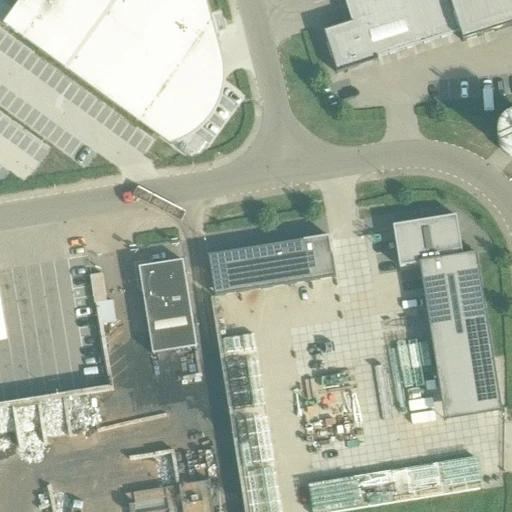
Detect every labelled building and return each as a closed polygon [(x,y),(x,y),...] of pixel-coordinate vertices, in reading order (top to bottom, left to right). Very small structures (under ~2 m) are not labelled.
[(60,0),(22,0),(3,27),(67,73),(99,26),(60,0)] [(60,0),(99,26),(116,0),(60,0)] [(116,0),(99,26),(67,73),(171,148),(175,146),(180,145),(184,143),(188,141),(192,138),(196,135),(200,132),(203,129),(207,126),(210,122),(213,118),(215,114),(217,110),(219,106),(221,101),(222,97),(224,92),(224,87),(225,83),(225,78),(225,73),(225,69),(224,64),(223,60),(221,52),(219,45),(214,26),(208,7),(206,0),(116,0)] [(336,75),(352,70),(378,62),(377,59),(459,33),(462,43),(511,27),(511,0),(344,0),(352,23),(332,30),(323,33),(329,51),(331,56),(336,75)] [(499,149),(501,152),(505,155),(508,157),(511,158),(511,116),(510,117),(508,118),(505,120),(503,121),(502,123),(500,124),(499,126),(498,128),(497,130),(497,132),(496,134),(496,137),(496,139),(496,141),(496,143),(497,144),(497,145),(498,147),(499,148),(499,149)] [(415,224),(393,227),(400,269),(419,266),(433,355),(434,355),(490,346),(492,346),(477,254),(463,257),(456,217),(435,221),(435,224),(415,227),(415,224)] [(329,238),(305,242),(312,283),(336,279),(332,255),(329,238)] [(304,242),(208,257),(215,298),(312,283),(305,242),(304,242)] [(139,269),(153,356),(197,349),(183,263),(139,269)] [(90,277),(95,305),(106,303),(102,276),(90,277)] [(254,336),(222,341),(224,355),(256,350),(254,336)] [(256,350),(224,355),(227,369),(258,364),(256,350)] [(258,364),(227,369),(229,383),(260,377),(258,364)] [(260,377),(229,383),(231,396),(263,391),(260,377)] [(263,391),(231,396),(233,410),(265,405),(263,391)] [(265,405),(233,410),(235,424),(267,419),(265,405)] [(267,419),(235,424),(238,438),(269,433),(267,419)] [(269,433),(238,438),(240,452),(271,447),(269,433)] [(271,447),(240,452),(242,466),(274,461),(271,447)] [(475,459),(461,461),(466,493),(480,491),(475,459)] [(274,461),(242,466),(244,480),(276,475),(274,461)] [(461,461),(447,464),(452,495),(466,493),(461,461)] [(447,464),(433,466),(438,498),(452,495),(447,464)] [(433,466),(419,468),(424,500),(438,498),(433,466)] [(419,468),(405,470),(410,502),(424,500),(419,468)] [(405,470),(391,473),(397,504),(410,502),(405,470)] [(391,473),(377,475),(383,507),(397,504),(391,473)] [(276,475),(244,480),(247,494),(278,489),(276,475)] [(377,475),(364,477),(369,509),(383,507),(377,475)] [(364,477),(350,479),(355,511),(369,509),(364,477)] [(350,479),(336,482),(340,511),(348,511),(355,511),(350,479)] [(340,511),(336,482),(322,484),(326,511),(340,511)] [(212,511),(208,483),(179,487),(182,511),(212,511)] [(326,511),(322,484),(308,486),(312,511),(326,511)] [(278,489),(247,494),(249,508),(280,503),(278,489)] [(281,511),(280,503),(249,508),(249,511),(281,511)]
